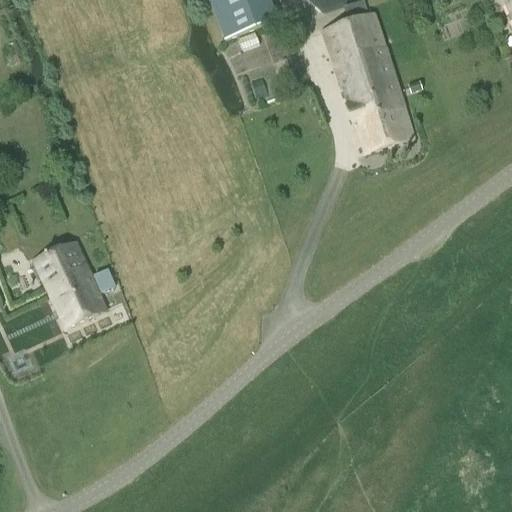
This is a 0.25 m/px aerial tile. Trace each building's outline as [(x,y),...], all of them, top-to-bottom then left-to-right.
[(278,24),(269,0),(208,0),(226,44),(278,24)] [(324,17),(346,10),(347,0),(306,0),(306,2),(324,17)] [(511,0),(502,0),(511,23),(511,0)] [(322,36),(355,129),(365,159),(413,144),(374,19),(369,21),(363,6),(345,12),(349,27),(322,36)] [(410,98),(421,94),(419,86),(407,90),(410,98)] [(50,298),(91,280),(75,245),(34,263),(50,298)] [(91,280),(50,298),(65,332),(106,314),(100,300),(115,293),(107,274),(91,281),(91,280)]
